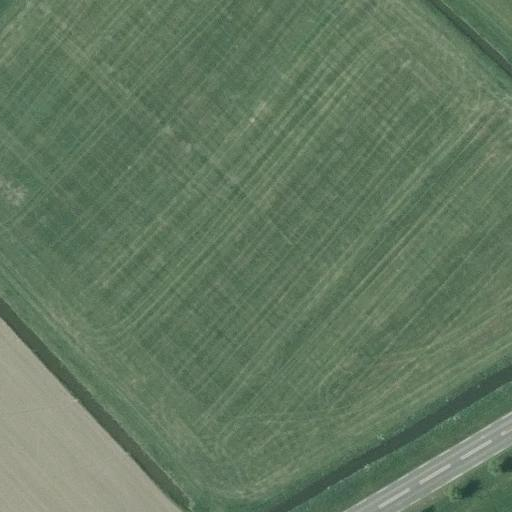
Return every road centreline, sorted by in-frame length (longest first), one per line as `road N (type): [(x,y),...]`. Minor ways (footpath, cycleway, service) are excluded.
road 1 (track): [(257,511),(204,423),(28,218),(13,185),(37,106),(122,0)]
road 2 (primary): [(372,511),(511,429)]
